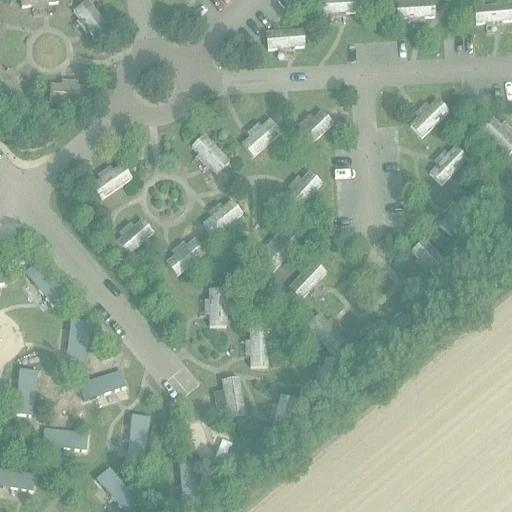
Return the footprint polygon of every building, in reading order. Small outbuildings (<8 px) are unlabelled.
[(56,0),(18,0),(19,11),(58,7),(56,0)] [(353,0),(316,0),(317,19),(354,18),(353,0)] [(433,22),(432,3),(396,4),(397,23),(433,22)] [(94,45),(109,34),(89,4),(73,14),(94,45)] [(511,27),(510,7),(473,9),(475,29),(511,27)] [(304,53),(303,34),(265,36),(266,55),(304,53)] [(0,95),(9,108),(23,97),(2,69),(0,70),(0,95)] [(86,109),(88,90),(45,87),(43,105),(86,109)] [(448,117),(436,104),(408,130),(421,143),(448,117)] [(333,129),(320,116),(293,141),(305,154),(333,129)] [(511,155),(511,141),(492,122),(479,134),(506,161),(511,155)] [(280,138),(268,124),(239,149),(252,163),(280,138)] [(230,166),(205,138),(190,151),(216,179),(230,166)] [(469,163),(456,150),(428,176),(441,190),(469,163)] [(131,185),(120,169),(88,190),(99,205),(131,185)] [(321,189),(307,176),(282,203),(296,216),(321,189)] [(511,221),(511,198),(496,183),(484,196),(511,221)] [(476,213),(462,201),(437,229),(451,242),(476,213)] [(242,220),(231,205),(201,228),(212,243),(242,220)] [(152,239),(141,225),(112,248),(123,262),(152,239)] [(298,250),(284,237),(259,263),(273,276),(298,250)] [(205,258),(193,243),(163,267),(175,282),(205,258)] [(450,270),(425,243),(410,256),(436,283),(450,270)] [(65,299),(38,263),(25,273),(52,308),(65,299)] [(324,278),(311,266),(285,293),(298,306),(324,278)] [(224,332),(225,294),(207,294),(207,332),(224,332)] [(414,314),(381,335),(391,352),(425,330),(414,314)] [(343,346),(318,319),(305,330),(330,358),(343,346)] [(67,321),(65,366),(80,367),(83,322),(67,321)] [(266,373),(266,334),(248,334),(248,373),(266,373)] [(341,368),(323,364),(315,400),(333,404),(341,368)] [(20,370),(17,415),(33,416),(35,371),(20,370)] [(119,376),(75,387),(79,402),(122,391),(119,376)] [(243,421),(238,384),(220,387),(226,424),(243,421)] [(286,442),(296,404),(278,399),(268,437),(286,442)] [(131,418),(128,462),(144,464),(147,419),(131,418)] [(88,433),(43,429),(42,445),(87,448),(88,433)] [(215,464),(208,469),(215,477),(222,472),(215,464)] [(180,466),(181,511),(197,511),(196,466),(180,466)] [(96,479),(123,511),(126,511),(136,504),(107,469),(96,479)] [(35,476),(0,472),(0,488),(33,492),(35,476)]
